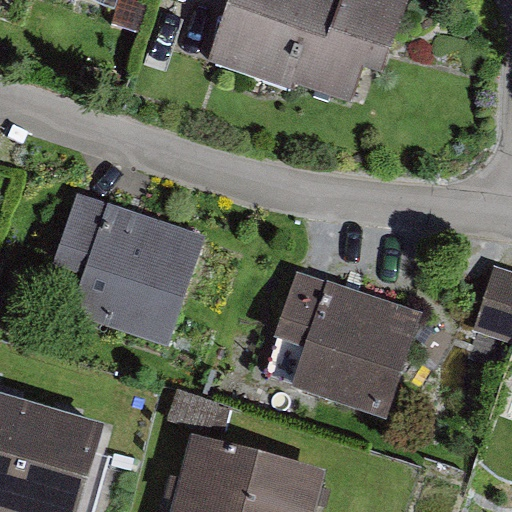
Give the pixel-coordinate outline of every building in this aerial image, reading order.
[(227,0),(207,58),(344,107),(355,75),(375,83),(404,0),(227,0)] [(72,326),(169,360),(208,247),(80,203),(54,277),(85,287),(72,326)] [(423,322),(299,277),(274,347),(302,357),(291,387),(387,421),(423,322)] [(71,511),(94,431),(0,404),(0,511),(71,511)] [(315,511),(323,477),(188,446),(172,511),(315,511)]
